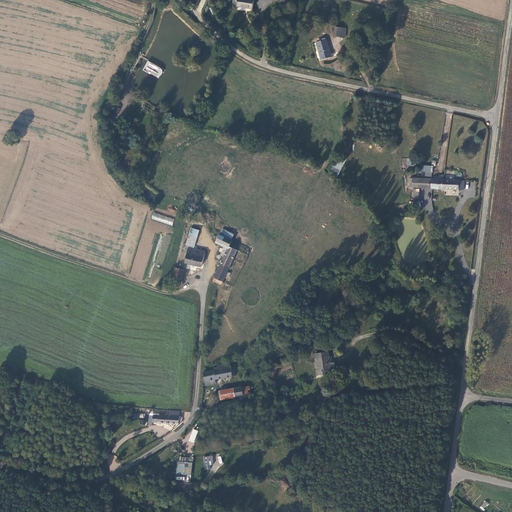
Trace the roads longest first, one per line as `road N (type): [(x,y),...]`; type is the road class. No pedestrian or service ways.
road 1 (track): [(0,464),(90,482),(184,428),(195,399),(202,285),(164,291),(0,235)]
road 2 (unclassified): [(497,117),(263,64),(181,0)]
road 3 (unclassified): [(497,117),(461,394)]
